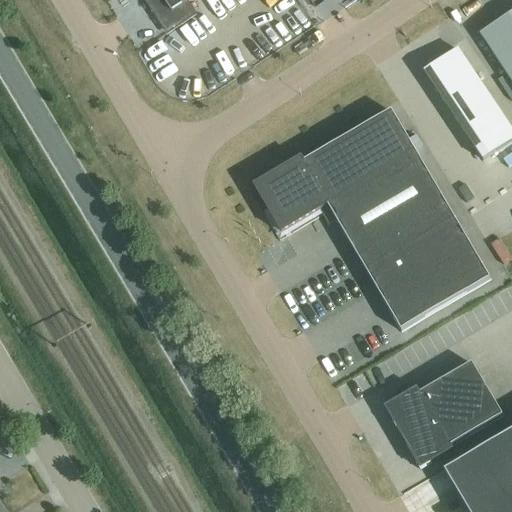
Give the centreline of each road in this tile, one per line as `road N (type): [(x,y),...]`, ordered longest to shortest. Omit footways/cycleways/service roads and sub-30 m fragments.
road 1 (tertiary): [(270,511),(0,56)]
road 2 (unclassified): [(163,165),(368,511)]
road 3 (unclassified): [(163,165),(417,0)]
road 4 (unclassified): [(65,0),(163,165)]
road 5 (unclassified): [(85,511),(0,372)]
